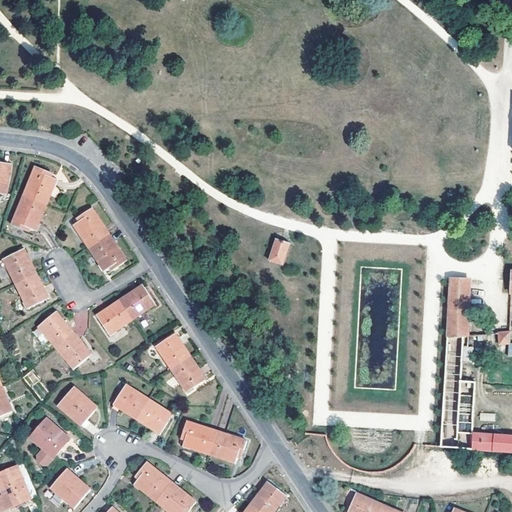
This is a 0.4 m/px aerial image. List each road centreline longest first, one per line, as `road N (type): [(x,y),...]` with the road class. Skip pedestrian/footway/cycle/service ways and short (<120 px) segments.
road 1 (residential): [(278,449),(153,258)]
road 2 (residential): [(153,258),(104,184),(71,155),(0,137)]
road 3 (residential): [(278,449),(224,492),(148,447),(128,452)]
road 4 (residential): [(153,258),(85,299),(59,261)]
